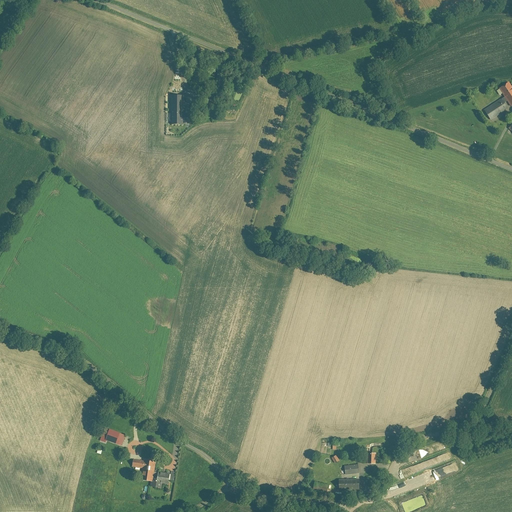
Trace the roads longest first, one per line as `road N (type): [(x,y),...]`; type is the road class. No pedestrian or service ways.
road 1 (residential): [(511,341),(471,420),(407,442),(372,490),(339,507),(233,484),(95,369),(0,323)]
road 2 (residential): [(511,169),(97,0)]
